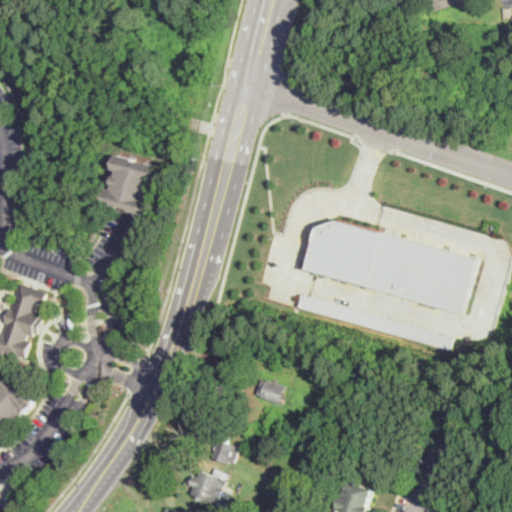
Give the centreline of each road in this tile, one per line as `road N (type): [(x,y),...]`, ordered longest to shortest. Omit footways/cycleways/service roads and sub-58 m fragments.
road 1 (residential): [(103,284),(13,253),(9,127),(0,111),(5,468),(35,454),(101,359)]
road 2 (secondary): [(76,511),(152,404),(213,223),(248,83)]
road 3 (residential): [(248,83),(511,172)]
road 4 (residential): [(130,214),(103,284),(101,359)]
